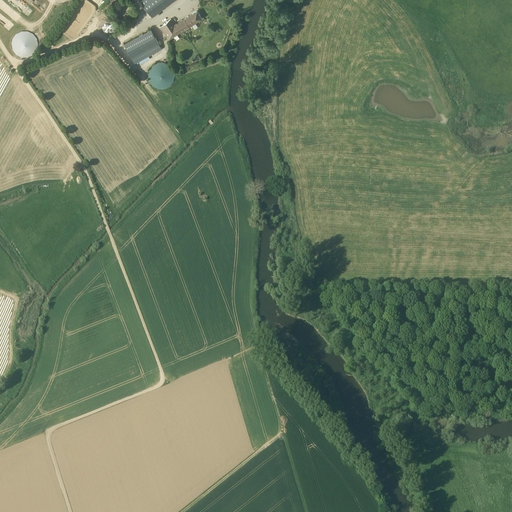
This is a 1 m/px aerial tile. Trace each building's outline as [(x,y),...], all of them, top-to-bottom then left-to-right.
[(141,0),(140,1),(152,17),(175,0),(141,0)] [(196,22),(202,18),(197,11),(175,24),(171,18),(160,26),(169,39),(178,33),(196,22)] [(19,29),(9,50),(28,58),(31,53),(32,54),(39,38),(19,29)] [(151,29),(124,44),(134,63),(161,49),(151,29)] [(176,82),(167,61),(147,69),(156,90),(176,82)]
